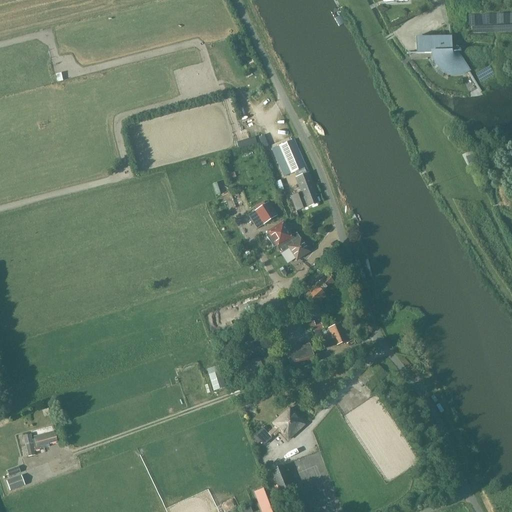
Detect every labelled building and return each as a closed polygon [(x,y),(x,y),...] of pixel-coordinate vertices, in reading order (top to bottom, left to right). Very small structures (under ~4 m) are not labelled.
[(408,53),(408,54),(429,54),(429,56),(429,58),(430,60),(431,62),(432,64),(433,66),(434,67),(436,69),(437,70),(439,72),(441,73),(443,74),(445,75),(447,75),(449,76),(451,76),(453,76),(456,76),(458,75),(460,75),(462,74),(464,73),(466,72),(456,57),(455,57),(453,58),(452,57),(451,57),(450,56),(449,55),(449,54),(449,53),(451,53),(450,38),(428,38),(429,53),(408,53)] [(293,140),(284,144),(271,150),(278,165),(275,166),(277,170),(280,169),(284,177),(295,172),(297,177),(295,178),(301,192),(290,197),(296,211),(317,203),(314,195),(316,194),(305,166),(293,140)] [(473,154),(466,157),(469,165),(477,161),(473,154)] [(254,211),(263,225),(277,216),(268,203),(254,211)] [(268,234),(264,236),(272,248),(276,245),(281,252),(287,248),(296,261),(309,252),(296,233),(290,237),(282,224),(268,234)] [(327,275),(303,297),(313,308),(326,297),(322,293),(333,283),(327,275)] [(315,327),(312,318),(301,322),(304,331),(315,327)] [(330,332),(316,339),(322,351),(335,345),(336,346),(347,341),(339,323),(328,329),(330,332)] [(314,357),(308,343),(285,352),(290,366),(314,357)] [(223,370),(221,364),(206,369),(208,375),(213,391),(225,387),(220,371),(223,370)] [(371,392),(387,374),(375,364),(359,381),(371,392)] [(288,440),(304,425),(290,409),(273,425),(275,427),(267,434),(262,428),(254,436),(263,446),(271,438),(271,437),(273,435),(274,437),(280,432),(288,440)] [(56,442),(54,431),(33,437),(33,439),(32,440),(30,434),(22,436),(24,446),(25,446),(28,457),(35,456),(34,451),(49,447),(49,444),(56,442)] [(20,473),(18,466),(6,471),(8,477),(20,473)] [(279,492),(290,488),(282,466),(271,470),(279,492)] [(25,486),(21,475),(6,481),(9,491),(25,486)] [(263,489),(253,492),(260,510),(269,507),(263,489)]
